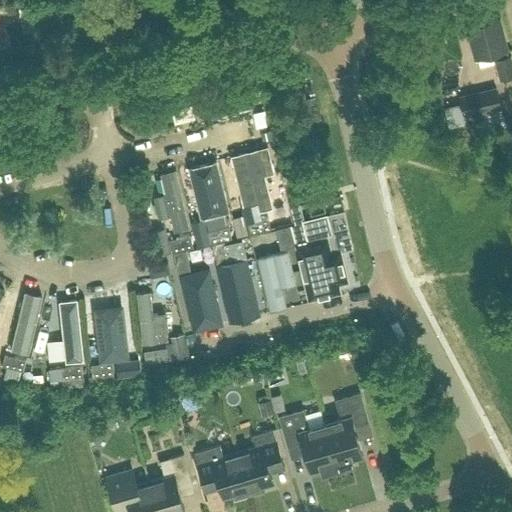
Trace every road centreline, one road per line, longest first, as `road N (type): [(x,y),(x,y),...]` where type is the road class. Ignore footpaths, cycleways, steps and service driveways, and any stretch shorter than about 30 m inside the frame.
road 1 (tertiary): [(0,106),(328,26)]
road 2 (residential): [(393,284),(328,26)]
road 3 (residential): [(492,468),(393,284)]
road 4 (residential): [(238,332),(393,284)]
road 5 (residential): [(369,511),(492,468)]
road 6 (tertiary): [(328,26),(447,0)]
